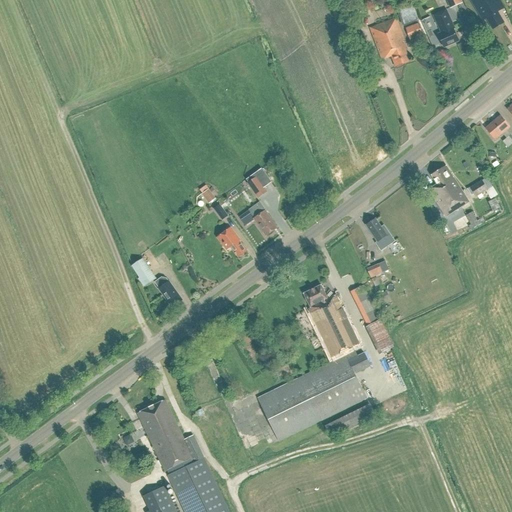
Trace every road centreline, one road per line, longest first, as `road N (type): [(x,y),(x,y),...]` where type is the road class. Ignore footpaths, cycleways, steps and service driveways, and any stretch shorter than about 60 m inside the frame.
road 1 (tertiary): [(0,465),(370,191),(511,74)]
road 2 (track): [(158,348),(10,0)]
